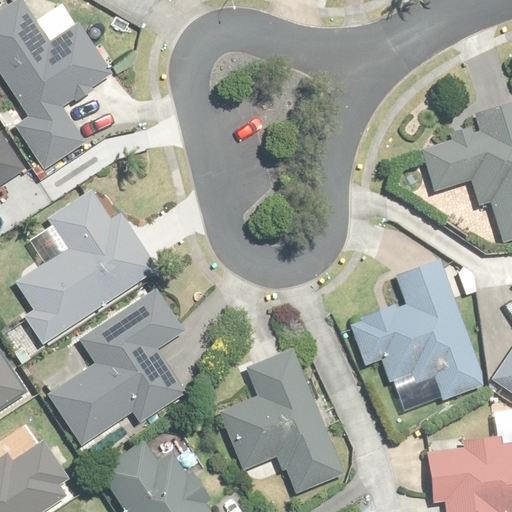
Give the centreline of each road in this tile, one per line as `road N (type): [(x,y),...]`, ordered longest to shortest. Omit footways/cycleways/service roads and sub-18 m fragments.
road 1 (residential): [(345,56),(242,34),(210,42),(189,76),(224,234),(256,272),(312,263),(329,229),(345,113)]
road 2 (residential): [(345,56),(499,0)]
